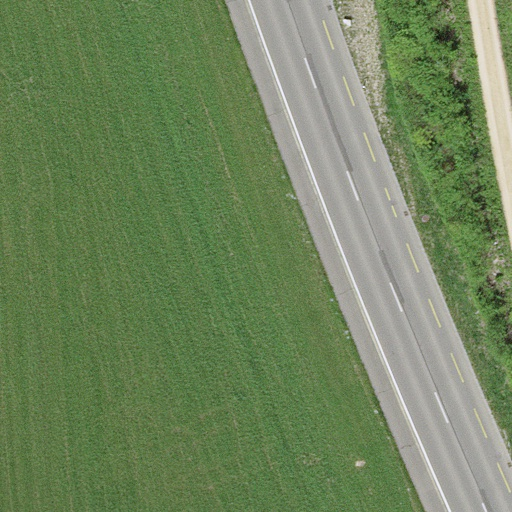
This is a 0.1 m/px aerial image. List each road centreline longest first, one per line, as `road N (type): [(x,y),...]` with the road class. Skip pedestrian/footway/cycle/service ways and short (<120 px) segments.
road 1 (secondary): [(283,0),(484,511)]
road 2 (track): [(476,0),(511,169)]
